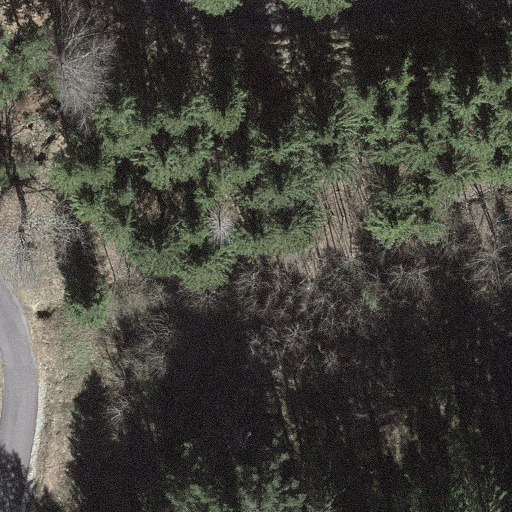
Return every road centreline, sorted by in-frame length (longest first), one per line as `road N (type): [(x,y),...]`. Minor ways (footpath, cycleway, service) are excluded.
road 1 (track): [(447,0),(288,21),(223,18),(166,0)]
road 2 (track): [(0,300),(22,364),(8,511)]
